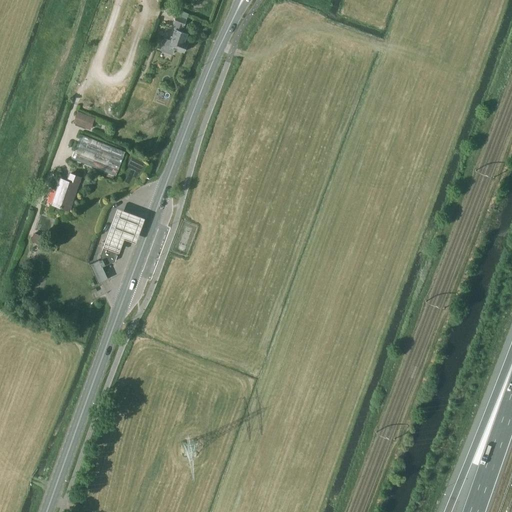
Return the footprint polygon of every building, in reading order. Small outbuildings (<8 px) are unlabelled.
[(186,21),(176,17),(174,23),(177,24),(171,41),(166,38),(161,50),(173,54),(175,48),(184,52),(187,43),(185,42),(188,34),(182,32),(183,28),(186,21)] [(78,111),(74,121),(73,123),(90,130),(96,117),(89,115),(87,114),(87,113),(77,109),(76,110),(78,111)] [(72,159),(116,176),(126,152),(81,135),(72,159)] [(67,180),(62,179),(54,204),(70,209),(81,176),(70,172),(67,180)] [(117,207),(104,243),(119,249),(124,236),(128,238),(136,240),(144,217),(136,214),(117,207)] [(34,233),(33,237),(31,242),(41,245),(42,239),(44,236),(34,233)] [(100,260),(99,260),(90,264),(99,283),(108,279),(102,266),(105,265),(105,266),(115,261),(119,249),(105,244),(101,256),(102,259),(100,260)]
